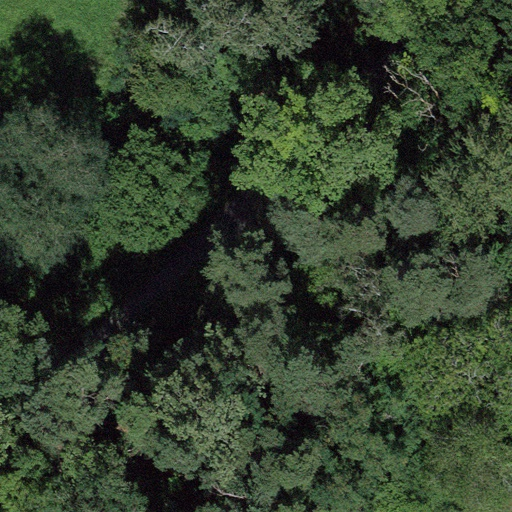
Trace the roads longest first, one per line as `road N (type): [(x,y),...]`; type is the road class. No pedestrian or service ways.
road 1 (track): [(0,426),(330,136)]
road 2 (track): [(330,136),(181,340),(117,511)]
road 3 (track): [(330,136),(459,0)]
